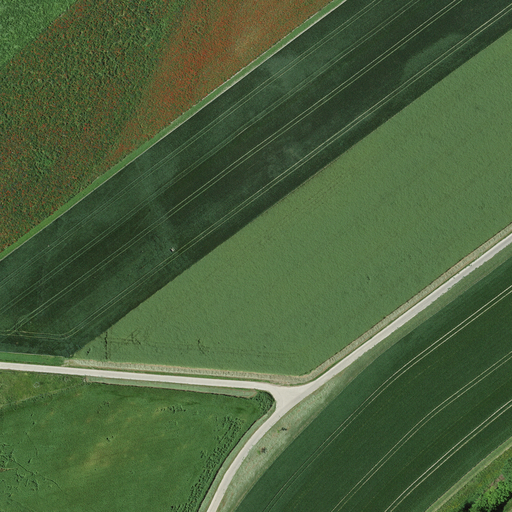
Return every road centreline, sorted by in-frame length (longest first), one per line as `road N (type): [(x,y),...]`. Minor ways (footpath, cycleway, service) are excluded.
road 1 (track): [(511,236),(299,395),(246,448),(211,511)]
road 2 (track): [(299,395),(0,365)]
